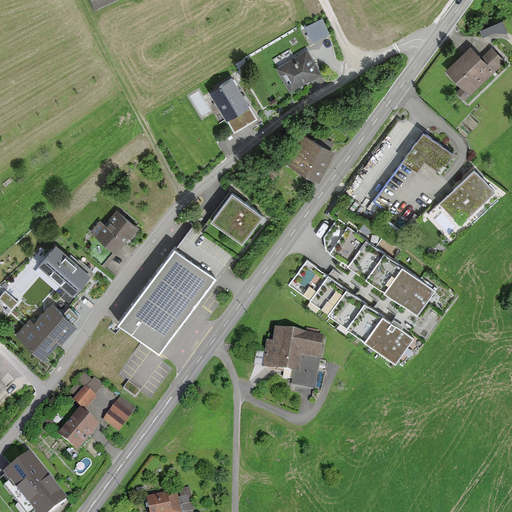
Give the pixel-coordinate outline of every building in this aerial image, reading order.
[(323,17),(305,25),(312,41),(330,33),(323,17)] [(506,20),(482,26),(484,35),(508,29),(506,20)] [(471,45),(446,69),(462,86),(457,91),(465,100),(495,70),(481,56),(478,52),(471,45)] [(491,46),(481,56),(495,70),(505,61),(491,46)] [(322,72),(307,48),(276,68),(290,91),(306,81),(322,72)] [(232,76),(209,90),(227,119),(249,105),(250,105),(240,89),(232,76)] [(257,118),(249,105),(227,119),(235,131),(257,118)] [(455,153),(423,130),(402,159),(417,170),(424,161),(440,173),(455,153)] [(314,138),(301,132),(285,163),(303,172),(319,181),(336,150),(330,147),(333,142),(317,133),(314,138)] [(495,191),(475,168),(462,180),(439,201),(454,218),(462,212),(467,218),(495,191)] [(246,200),(232,190),(211,217),(243,241),(264,214),(246,200)] [(140,227),(117,208),(105,223),(100,219),(91,231),(117,253),(128,239),(130,238),(140,227)] [(436,289),(338,219),(325,235),(326,249),(355,270),(374,283),(391,296),(410,310),(417,315),(436,289)] [(78,262),(56,243),(38,263),(73,294),(84,282),(87,277),(91,273),(78,262)] [(216,277),(175,246),(118,321),(158,352),(216,277)] [(81,259),(78,262),(91,273),(87,277),(84,282),(86,283),(95,272),(81,259)] [(395,364),(414,337),(402,328),(400,327),(393,321),(392,320),(374,308),(355,294),(307,259),(289,284),(395,364)] [(18,301),(5,290),(0,295),(0,296),(12,307),(18,301)] [(30,317),(16,333),(44,358),(60,341),(62,342),(77,325),(52,302),(35,321),(30,317)] [(394,318),(392,320),(393,321),(400,327),(402,328),(404,325),(394,318)] [(324,335),(275,328),(273,341),(268,340),(263,367),(294,372),(299,372),(302,356),(320,359),(324,335)] [(316,389),(320,359),(302,356),(299,372),(294,372),(292,385),(316,389)] [(73,401),(80,407),(85,411),(97,396),(95,395),(103,385),(95,378),(92,380),(85,373),(69,392),(76,397),(73,401)] [(140,390),(129,381),(124,388),(135,397),(140,390)] [(137,409),(121,397),(103,420),(119,432),(137,409)] [(85,411),(80,407),(58,434),(77,451),(100,425),(85,411)] [(51,476),(31,451),(3,473),(10,482),(11,481),(35,511),(52,511),(69,499),(51,476)] [(190,487),(179,489),(183,511),(187,511),(195,511),(190,487)] [(168,492),(146,496),(149,511),(181,511),(177,491),(168,493),(168,492)]
